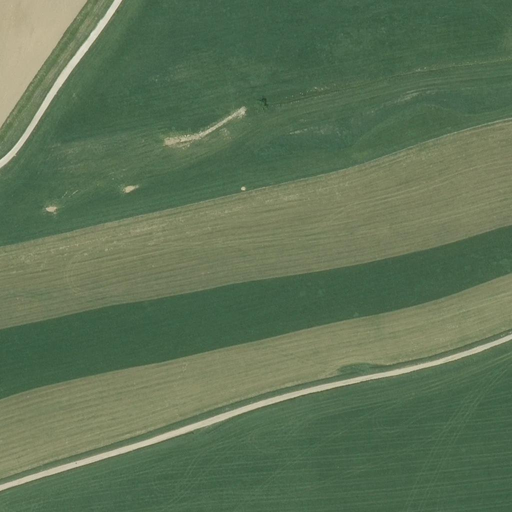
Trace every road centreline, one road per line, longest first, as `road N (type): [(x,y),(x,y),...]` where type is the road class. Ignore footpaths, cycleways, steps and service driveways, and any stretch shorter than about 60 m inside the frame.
road 1 (track): [(511,337),(437,363),(268,401),(0,488)]
road 2 (track): [(0,166),(119,0)]
